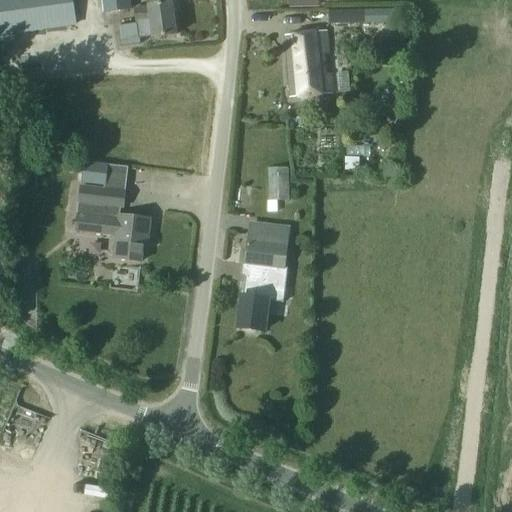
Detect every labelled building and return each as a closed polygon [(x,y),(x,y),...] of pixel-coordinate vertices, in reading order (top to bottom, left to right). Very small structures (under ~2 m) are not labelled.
[(0,0),(0,36),(76,26),(72,0),(0,0)] [(131,12),(129,0),(103,0),(105,14),(131,12)] [(319,9),(318,0),(289,0),(289,8),(319,9)] [(134,9),(136,25),(139,40),(177,35),(173,3),(148,6),(148,8),(134,9)] [(395,23),(394,9),(328,12),(328,25),(395,23)] [(326,31),(285,36),(290,99),(332,95),(330,75),(327,75),(325,57),(328,57),(326,31)] [(474,122),(439,119),(434,171),(469,174),(474,122)] [(84,162),(81,183),(105,186),(106,186),(108,167),(109,165),(84,162)] [(289,167),(269,168),(270,200),(290,200),(289,167)] [(116,236),(113,259),(140,262),(143,237),(148,237),(150,220),(119,216),(120,208),(123,208),(125,191),(80,186),(75,232),(116,236)] [(238,328),(263,332),(267,301),(281,303),(283,303),(287,269),(284,269),(287,240),(248,235),(244,265),(242,266),(240,275),(244,278),(238,328)]
